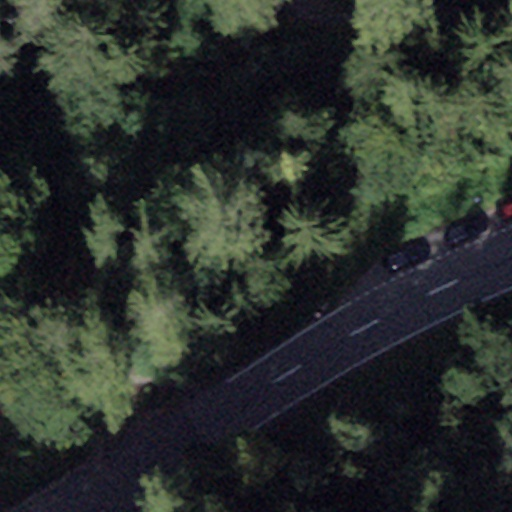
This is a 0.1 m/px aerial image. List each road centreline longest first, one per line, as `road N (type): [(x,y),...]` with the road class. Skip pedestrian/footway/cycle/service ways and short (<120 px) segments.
road 1 (tertiary): [(511,257),(388,315),(84,511)]
road 2 (track): [(355,0),(457,8),(511,43)]
